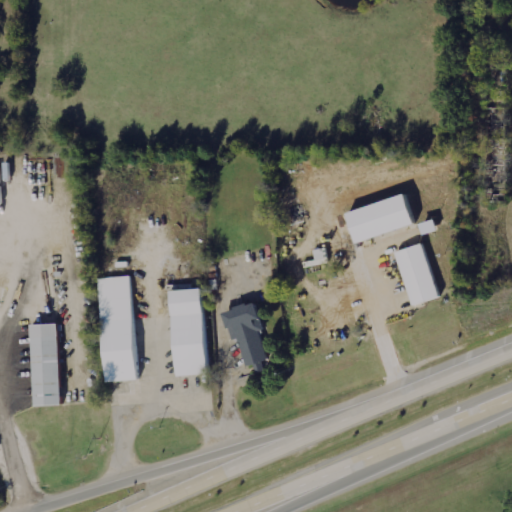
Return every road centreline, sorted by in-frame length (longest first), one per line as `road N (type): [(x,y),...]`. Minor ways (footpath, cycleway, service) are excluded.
road 1 (trunk): [(511,345),(123,511)]
road 2 (trunk): [(322,429),(267,432),(19,511)]
road 3 (trunk): [(233,511),(511,398)]
road 4 (trunk): [(290,511),(397,459),(408,439)]
